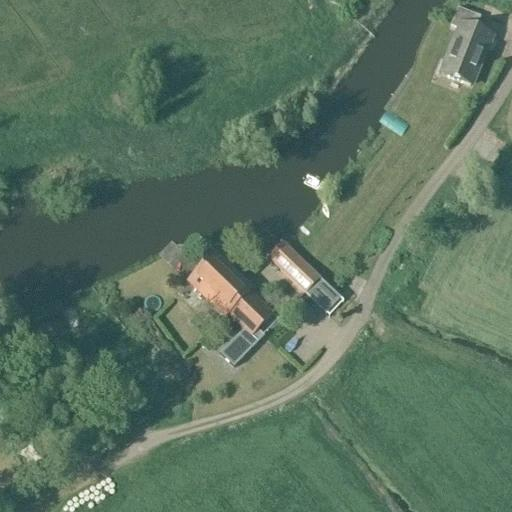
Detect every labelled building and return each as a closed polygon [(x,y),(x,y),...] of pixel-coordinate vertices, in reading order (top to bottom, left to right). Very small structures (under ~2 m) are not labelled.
[(480,18),(456,8),(449,27),(455,30),(437,75),(472,89),(493,36),(475,29),(480,18)] [(340,299),(281,244),(266,260),(325,315),(340,299)] [(215,255),(187,284),(223,319),(229,313),(245,329),(219,356),(233,370),(263,338),(256,331),(269,318),(246,296),(251,290),(215,255)] [(301,362),(312,347),(301,339),(289,354),(301,362)] [(0,459),(0,488),(3,492),(27,476),(11,452),(0,459)]
